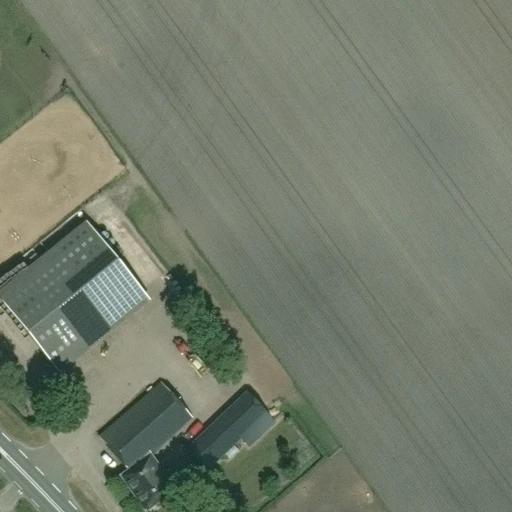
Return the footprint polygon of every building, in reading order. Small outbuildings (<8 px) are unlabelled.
[(141,291),(87,224),(0,294),(0,301),(51,364),(141,291)] [(24,371),(3,392),(14,403),(35,383),(24,371)] [(96,439),(127,472),(147,455),(189,417),(158,383),(96,439)] [(271,421),(265,415),(247,395),(188,451),(206,470),(241,438),(247,445),(271,421)] [(147,455),(127,472),(119,478),(143,511),(144,511),(174,491),(147,455)]
